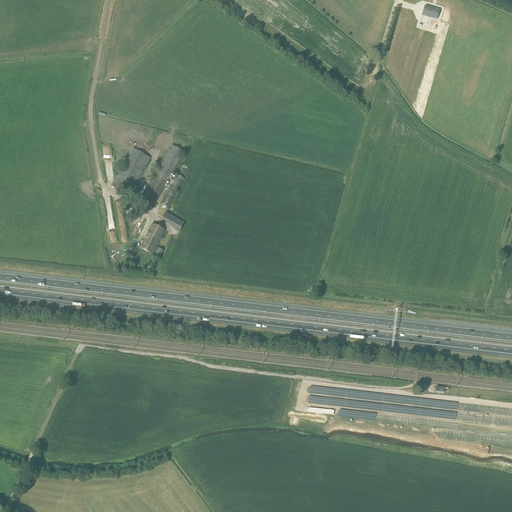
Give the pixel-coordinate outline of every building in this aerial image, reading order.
[(425,6),(422,15),(437,20),(439,10),(425,6)] [(152,209),(167,182),(171,184),(160,203),(168,207),(184,178),(176,174),(173,181),(169,178),(184,152),(172,145),(140,202),(152,209)] [(151,158),(132,148),(111,186),(113,187),(112,188),(114,190),(115,188),(130,196),(151,158)] [(169,225),(180,231),(185,222),(165,212),(161,220),(169,224),(169,225)] [(140,248),(152,254),(164,231),(152,224),(140,248)] [(109,242),(116,240),(114,233),(107,234),(109,242)] [(154,255),(159,258),(163,251),(158,248),(154,255)]
